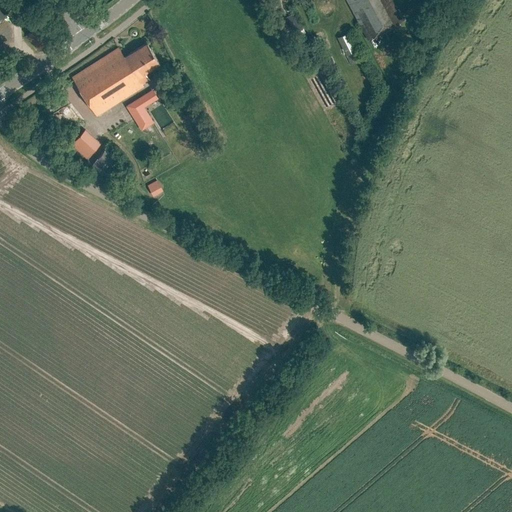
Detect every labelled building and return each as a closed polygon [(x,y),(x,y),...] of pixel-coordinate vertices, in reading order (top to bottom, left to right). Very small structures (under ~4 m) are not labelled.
[(0,0),(0,18),(14,3),(11,0),(0,0)] [(346,0),(368,39),(403,20),(391,0),(346,0)] [(296,13),(283,19),(288,30),(292,28),(294,33),(303,29),(296,13)] [(25,37),(39,51),(50,40),(37,25),(25,37)] [(338,37),(350,63),(362,58),(350,32),(338,37)] [(151,78),(146,71),(161,61),(148,42),(126,56),(120,47),(73,77),(98,115),(144,85),(143,83),(151,78)] [(158,98),(157,96),(152,89),(141,96),(126,106),(141,130),(154,122),(144,107),(158,98)] [(86,129),(72,144),(88,158),(102,143),(86,129)] [(106,149),(94,164),(106,173),(117,157),(106,149)] [(148,184),(154,196),(164,191),(158,179),(148,184)]
